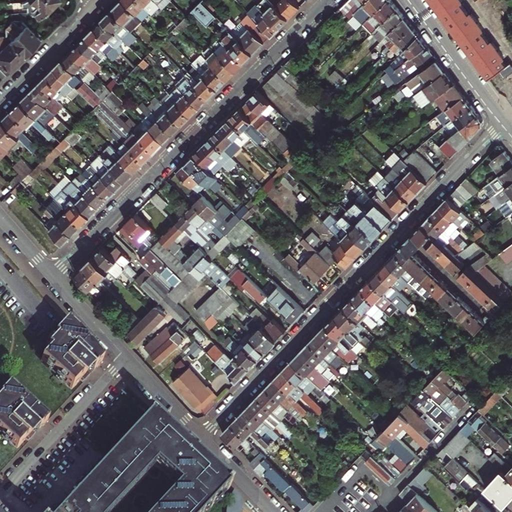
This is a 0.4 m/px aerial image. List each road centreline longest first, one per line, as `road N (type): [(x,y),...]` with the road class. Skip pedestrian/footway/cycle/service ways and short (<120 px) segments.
road 1 (residential): [(501,120),(200,438)]
road 2 (residential): [(53,274),(328,0)]
road 3 (residential): [(0,493),(126,356)]
road 4 (residential): [(501,120),(411,0)]
road 5 (residential): [(472,405),(375,511)]
road 6 (residential): [(0,99),(98,2)]
